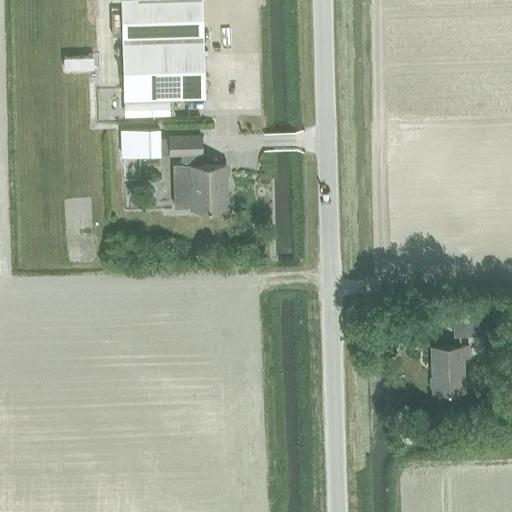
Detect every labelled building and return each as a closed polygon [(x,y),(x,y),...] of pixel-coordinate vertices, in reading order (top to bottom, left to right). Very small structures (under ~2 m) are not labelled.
[(121,0),(125,98),(205,95),(201,0),(121,0)] [(161,153),(160,127),(138,127),(139,154),(161,153)] [(190,207),(229,206),(228,164),(200,164),(200,151),(203,151),(202,133),(168,133),(168,151),(183,151),(183,166),(189,166),(190,207)] [(453,319),(453,323),(454,336),(486,334),(485,318),(453,319)] [(470,356),(469,344),(431,346),(432,391),(466,390),(464,357),(470,356)]
